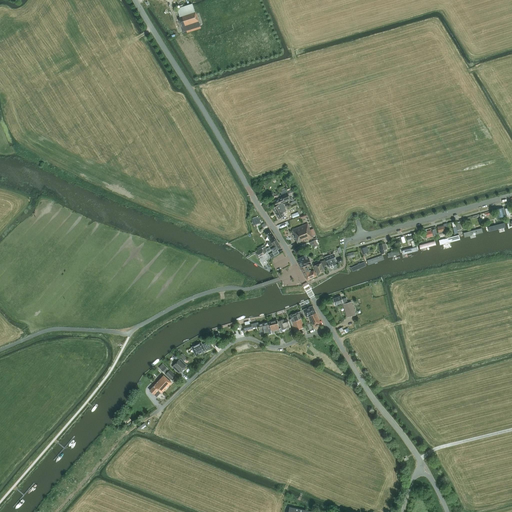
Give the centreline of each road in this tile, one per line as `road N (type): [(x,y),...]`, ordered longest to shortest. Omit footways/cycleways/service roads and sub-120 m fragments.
road 1 (unclassified): [(299,273),(134,0)]
road 2 (unclassified): [(329,326),(277,347),(237,340),(151,415)]
road 3 (unclassified): [(129,334),(204,293),(299,273)]
road 4 (unclassified): [(511,194),(346,240)]
road 5 (unclassified): [(420,471),(329,326)]
